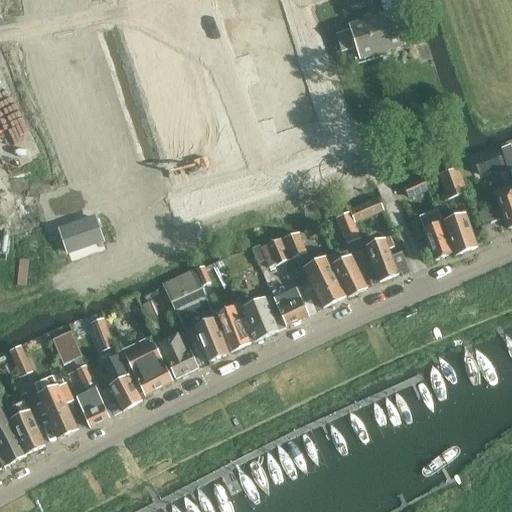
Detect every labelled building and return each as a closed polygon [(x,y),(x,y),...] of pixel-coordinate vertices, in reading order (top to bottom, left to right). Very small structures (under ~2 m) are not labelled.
[(405,46),(395,15),(411,10),(407,0),(381,0),(387,16),(353,27),(351,28),(352,30),(358,48),(362,60),(405,46)] [(358,48),(352,30),(337,35),(343,53),(358,48)] [(511,148),(501,152),(511,182),(511,148)] [(511,186),(499,152),(474,162),(480,177),(495,171),(503,193),(496,195),(509,231),(511,230),(511,229),(511,186)] [(468,195),(458,170),(439,177),(448,202),(468,195)] [(428,190),(424,181),(405,189),(409,199),(428,190)] [(355,223),(383,210),(379,200),(351,213),(355,223)] [(168,255),(227,234),(217,204),(158,225),(168,255)] [(361,241),(350,215),(338,220),(349,246),(361,241)] [(478,250),(465,215),(444,223),(456,254),(457,258),(478,250)] [(61,231),(69,254),(103,242),(95,219),(61,231)] [(454,255),(442,224),(423,231),(436,262),(438,261),(454,255)] [(282,242),(291,262),(308,255),(300,236),(282,242)] [(399,276),(392,258),(389,251),(395,248),(391,239),(385,242),(385,241),(366,249),(380,283),(381,285),(400,277),(399,276)] [(282,242),(281,242),(262,250),(267,263),(271,270),(275,268),(276,269),(291,262),(282,242)] [(267,263),(262,250),(261,249),(254,252),(260,266),(267,263)] [(412,275),(403,253),(392,258),(399,276),(402,275),(403,279),(407,277),(412,275)] [(367,290),(352,258),(333,267),(348,298),(349,301),(368,291),(367,290)] [(347,299),(329,266),(308,277),(311,282),(325,310),(347,299)] [(205,271),(198,275),(204,289),(211,286),(205,271)] [(215,320),(196,275),(165,290),(186,335),(191,333),(196,330),(195,329),(215,320)] [(310,319),(298,291),(275,301),(287,329),(310,319)] [(258,343),(247,316),(244,310),(240,301),(214,313),(221,327),(232,355),(255,344),(258,343)] [(279,334),(265,301),(244,310),(247,316),(258,343),(279,334)] [(161,317),(153,302),(142,308),(150,323),(161,317)] [(230,355),(215,320),(195,329),(196,330),(210,364),(230,355)] [(116,347),(104,321),(92,326),(104,352),(116,347)] [(83,359),(72,334),(53,342),(64,367),(83,359)] [(199,371),(192,355),(188,357),(179,338),(161,346),(177,381),(199,371)] [(174,383),(153,341),(120,357),(135,386),(139,384),(146,399),(175,384),(174,383)] [(34,374),(23,349),(12,354),(23,379),(34,374)] [(141,402),(119,358),(100,368),(113,394),(123,413),(142,404),(141,402)] [(111,419),(98,391),(97,389),(87,367),(77,372),(86,390),(87,390),(89,395),(77,401),(89,426),(91,429),(111,420),(111,419)] [(22,380),(14,384),(17,391),(25,388),(22,380)] [(40,397),(44,406),(48,417),(59,439),(58,440),(59,441),(79,432),(79,431),(78,431),(74,422),(81,418),(73,402),(74,402),(66,385),(40,397)] [(29,395),(26,388),(20,391),(23,398),(29,395)] [(27,459),(0,402),(0,459),(5,470),(27,459)] [(45,447),(30,413),(25,402),(7,410),(12,421),(12,422),(27,457),(46,449),(45,447)] [(44,419),(48,417),(44,406),(39,408),(44,419)]
